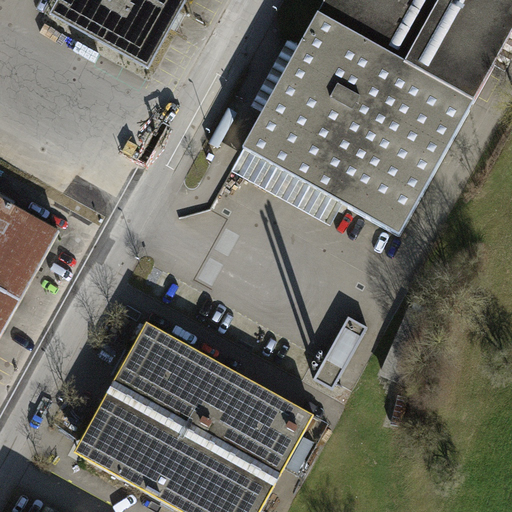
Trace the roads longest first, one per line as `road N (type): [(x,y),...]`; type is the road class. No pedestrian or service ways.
road 1 (residential): [(0,462),(252,0)]
road 2 (unknown): [(168,153),(0,49)]
